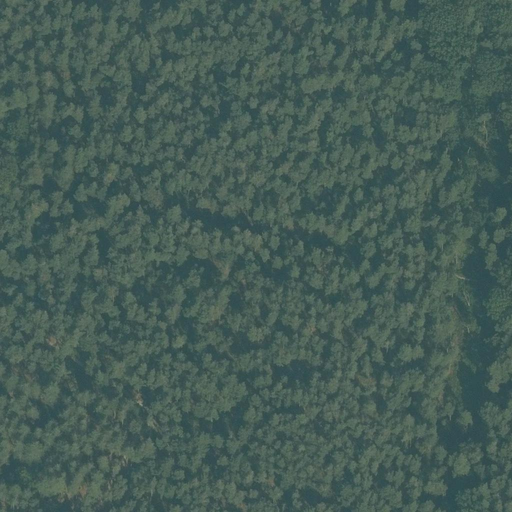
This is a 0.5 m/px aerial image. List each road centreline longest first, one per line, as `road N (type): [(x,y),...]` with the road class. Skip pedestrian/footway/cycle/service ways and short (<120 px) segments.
road 1 (track): [(494,287),(467,511)]
road 2 (track): [(511,165),(494,287)]
